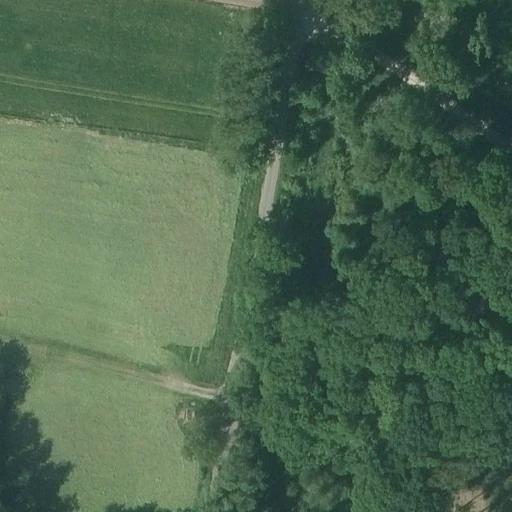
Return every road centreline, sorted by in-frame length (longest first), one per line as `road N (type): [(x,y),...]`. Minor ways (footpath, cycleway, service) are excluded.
road 1 (unclassified): [(217,511),(307,0)]
road 2 (track): [(306,7),(511,154)]
